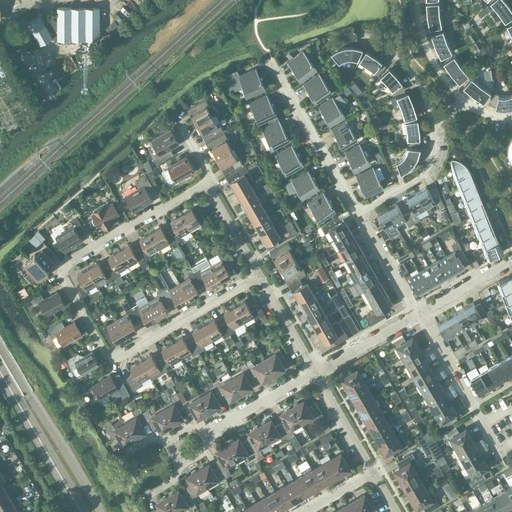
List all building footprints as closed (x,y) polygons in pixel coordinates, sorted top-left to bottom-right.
[(511,11),(507,5),(503,0),(493,0),(490,3),(497,12),(504,22),(511,16),(511,11)] [(440,2),(427,3),(428,16),(431,28),(443,26),(441,14),(440,2)] [(486,4),(478,13),(481,17),(490,10),(486,4)] [(58,7),(58,21),(44,21),(41,16),(29,23),(41,44),(58,34),(58,40),(100,39),(100,7),(58,7)] [(444,30),(432,34),(436,46),(442,57),(453,52),(448,41),(444,30)] [(339,50),(332,54),(340,64),(344,61),(348,60),(352,60),(357,61),(363,49),(354,47),(346,47),(339,50)] [(288,62),(288,63),(300,80),(301,80),(317,68),(316,68),(303,51),(303,52),(288,63),(288,62)] [(376,58),(366,51),(359,62),(369,68),(378,76),(386,66),(376,58)] [(462,65),(455,55),(445,62),(452,73),(460,82),(470,74),(462,65)] [(227,76),(230,88),(235,87),(236,89),(243,87),(246,95),(246,96),(265,88),(265,87),(264,87),(256,68),(256,69),(239,76),(237,71),(227,76)] [(398,78),(389,69),(380,77),(388,86),(395,96),(405,88),(398,78)] [(303,84),(315,101),(315,102),(332,91),(331,90),(327,85),(328,84),(325,79),(324,80),(319,73),(319,74),(304,84),(303,84)] [(464,86),(474,95),(484,102),(491,91),(482,84),(472,77),(464,86)] [(347,86),(343,90),(347,95),(351,92),(347,86)] [(408,92),(396,97),(401,108),(404,120),(416,116),(413,104),(408,92)] [(511,107),(511,94),(508,95),(503,96),(499,95),(495,93),(487,104),(496,108),(503,109),(511,108),(511,107)] [(250,102),(249,103),(259,122),(258,122),(259,122),(265,119),(265,120),(271,118),(270,116),(277,113),(276,113),(267,94),(266,94),(267,95),(250,103),(250,102)] [(319,105),(318,106),(329,123),(329,124),(330,124),(334,121),(335,122),(340,119),(340,118),(344,115),(344,114),(339,107),(345,102),(340,95),(334,99),(333,96),(332,97),(319,106),(319,105)] [(198,124),(212,116),(218,113),(213,104),(209,106),(205,99),(187,110),(195,123),(197,121),(198,124)] [(369,99),(363,103),(367,109),(373,105),(369,99)] [(217,124),(212,116),(198,124),(200,127),(198,128),(205,141),(223,130),(219,123),(217,124)] [(262,129),(271,147),(272,148),(278,145),(278,146),(284,143),(283,142),(289,139),(289,138),(279,119),(279,120),(278,120),(279,120),(278,120),(262,129),(262,128),(262,129)] [(332,128),(331,128),(342,147),(357,138),(346,120),(332,128)] [(417,120),(405,122),(406,133),(407,145),(420,145),(419,132),(417,120)] [(179,144),(171,129),(169,130),(168,129),(166,129),(163,131),(163,133),(163,134),(152,140),(157,148),(150,152),(157,165),(173,155),(170,157),(166,151),(179,144)] [(216,155),(217,157),(232,149),(227,141),(229,140),(225,132),(206,143),(214,156),(216,155)] [(345,151),(344,151),(354,170),(354,171),(370,162),(360,143),(359,143),(359,144),(345,151)] [(276,154),(275,154),(286,173),(285,173),(286,173),(292,170),(292,171),(298,168),(297,167),(303,163),(292,145),(291,145),(292,145),(276,154)] [(396,161),(401,173),(408,169),(413,164),(417,157),(420,148),(407,147),(405,152),(403,156),(400,159),(396,161)] [(236,157),(232,149),(217,157),(219,160),(217,161),(224,174),(243,164),(238,156),(236,157)] [(186,157),(168,167),(176,182),(178,180),(179,182),(181,182),(186,180),(186,178),(185,176),(195,171),(186,157)] [(471,171),(471,170),(470,168),(469,167),(468,166),(467,165),(466,164),(465,163),(463,162),(462,161),(460,161),(459,160),(457,160),(455,160),(454,160),(452,160),(451,163),(451,165),(451,167),(452,169),(452,171),(453,174),(454,176),(454,178),(471,171)] [(147,161),(143,163),(148,172),(153,169),(147,161)] [(237,192),(250,184),(255,181),(245,166),(226,177),(233,190),(236,189),(237,192)] [(356,175),(365,194),(364,194),(365,195),(371,192),(371,193),(377,190),(376,189),(383,186),(382,186),(373,167),(356,175)] [(292,181),(287,185),(290,193),(297,190),(302,197),(308,194),(308,195),(314,191),(313,190),(319,187),(319,186),(318,186),(307,168),(307,169),(291,179),(291,178),(290,179),(292,181)] [(471,171),(454,178),(459,188),(475,181),(471,171)] [(138,189),(126,196),(132,207),(131,207),(133,209),(134,211),(143,206),(143,205),(152,200),(152,201),(153,200),(146,189),(153,186),(146,174),(139,178),(140,181),(135,184),(138,189)] [(475,181),(459,188),(463,198),(479,191),(475,181)] [(447,183),(440,186),(443,194),(450,191),(447,183)] [(256,194),(250,184),(237,192),(239,194),(237,196),(241,203),(256,194)] [(417,192),(426,208),(429,214),(438,208),(439,210),(445,206),(439,195),(433,198),(426,186),(417,192)] [(467,208),(483,201),(479,191),(463,198),(467,208)] [(307,203),(319,220),(319,221),(325,217),(326,218),(331,214),(330,213),(336,209),(335,209),(323,192),(308,203),(308,202),(307,203)] [(409,212),(415,223),(421,220),(417,213),(426,208),(417,192),(407,198),(414,209),(409,212)] [(262,205),(256,194),(241,203),(245,211),(248,210),(249,212),(262,205)] [(483,201),(467,208),(471,218),(487,211),(483,201)] [(453,202),(447,204),(451,213),(456,211),(453,202)] [(92,220),(94,223),(96,224),(97,223),(99,226),(101,224),(104,229),(113,223),(110,219),(119,214),(113,203),(104,208),(103,207),(94,212),(95,213),(93,215),(94,218),(93,218),(92,220)] [(415,223),(409,212),(403,215),(397,204),(387,209),(396,225),(405,220),(409,227),(415,223)] [(268,215),(262,205),(249,212),(251,215),(249,216),(253,224),(268,215)] [(283,207),(278,210),(282,216),(287,213),(283,207)] [(192,208),(182,214),(191,231),(201,225),(202,228),(208,224),(202,213),(197,216),(192,208)] [(387,209),(377,215),(384,227),(379,230),(385,241),(391,237),(387,231),(396,225),(387,209)] [(475,228),(491,221),(487,211),(471,218),(475,228)] [(171,231),(177,242),(183,239),(181,236),(191,231),(182,214),(171,220),(176,228),(171,231)] [(274,226),(268,215),(253,224),(257,232),(260,230),(261,233),(274,226)] [(330,231),(335,239),(350,230),(343,218),(341,219),(338,215),(326,223),(321,226),(325,234),(330,231)] [(75,227),(56,237),(65,251),(74,246),(74,245),(83,240),(80,235),(86,232),(77,218),(71,221),(75,227)] [(479,238),(495,231),(491,221),(475,228),(479,238)] [(150,232),(160,249),(170,243),(171,246),(177,242),(171,231),(165,234),(161,226),(150,232)] [(280,236),(274,226),(261,233),(263,236),(261,237),(268,250),(280,244),(277,238),(280,236)] [(426,229),(421,233),(423,237),(429,234),(426,229)] [(350,230),(335,239),(341,249),(356,241),(350,230)] [(39,231),(36,234),(42,241),(45,239),(39,231)] [(483,248),(499,241),(495,231),(479,238),(483,248)] [(139,249),(146,260),(152,257),(150,254),(160,249),(150,232),(140,238),(145,246),(139,249)] [(36,234),(30,239),(36,246),(42,241),(36,234)] [(356,241),(341,249),(347,260),(362,251),(356,241)] [(504,252),(499,241),(483,248),(487,258),(504,252)] [(279,264),(281,267),(295,259),(290,251),(292,250),(288,242),(270,253),(277,266),(279,264)] [(456,272),(465,267),(463,264),(468,261),(462,250),(459,242),(452,246),(455,251),(446,256),(456,272)] [(119,250),(129,267),(138,261),(140,264),(146,260),(139,249),(134,252),(130,244),(119,250)] [(119,272),(129,267),(119,250),(109,256),(113,264),(108,267),(115,278),(120,275),(119,272)] [(31,272),(29,274),(35,280),(36,279),(39,282),(40,281),(39,280),(49,270),(48,269),(54,263),(42,251),(36,256),(35,254),(24,265),(31,272)] [(362,251),(347,260),(353,270),(368,261),(362,251)] [(412,258),(408,252),(398,258),(401,264),(412,258)] [(211,265),(221,282),(231,276),(226,268),(232,265),(225,253),(219,257),(221,260),(211,265)] [(447,277),(456,272),(446,256),(437,261),(447,277)] [(295,259),(281,267),(282,270),(280,271),(288,284),(306,273),(302,266),(300,267),(295,259)] [(355,283),(359,281),(373,272),(374,272),(368,261),(353,270),(349,273),(355,283)] [(429,266),(438,283),(447,277),(437,261),(429,266)] [(115,278),(108,267),(103,270),(98,262),(88,268),(97,285),(107,279),(109,282),(115,278)] [(210,288),(221,282),(211,265),(201,271),(200,268),(194,272),(200,283),(206,280),(210,288)] [(322,266),(315,270),(318,275),(325,271),(322,266)] [(438,283),(429,266),(420,271),(420,272),(429,288),(438,283)] [(97,285),(88,268),(78,274),(82,282),(77,285),(83,297),(89,293),(88,290),(97,285)] [(338,279),(335,273),(332,268),(328,271),(331,276),(334,281),(338,279)] [(429,288),(420,272),(420,271),(419,272),(418,270),(411,274),(412,276),(411,276),(408,271),(404,274),(413,290),(417,288),(420,293),(421,292),(423,295),(429,291),(428,288),(429,288)] [(195,286),(200,283),(194,272),(188,275),(190,278),(180,283),(189,300),(200,294),(195,286)] [(359,281),(355,283),(354,284),(360,294),(365,291),(380,282),(374,272),(373,272),(359,281)] [(511,275),(497,282),(501,292),(511,288),(511,275)] [(299,298),(300,301),(313,293),(307,282),(303,285),(300,280),(289,286),(296,299),(299,298)] [(371,301),(386,293),(380,282),(365,291),(371,301)] [(189,300),(180,283),(170,289),(168,286),(163,290),(169,301),(174,298),(179,306),(189,300)] [(25,287),(17,292),(22,299),(29,294),(25,287)] [(505,303),(511,299),(511,288),(501,292),(505,303)] [(169,301),(163,290),(157,293),(159,296),(149,302),(158,318),(169,312),(164,304),(169,301)] [(41,294),(31,300),(34,306),(40,303),(47,316),(65,305),(58,292),(45,299),(41,294)] [(328,292),(322,296),(324,300),(331,297),(328,292)] [(300,305),(304,312),(319,304),(313,293),(300,301),(302,304),(300,305)] [(393,306),(394,306),(386,293),(371,301),(377,312),(366,318),(370,325),(386,316),(382,309),(392,304),(393,306)] [(245,300),(235,306),(244,323),(254,317),(256,320),(262,316),(255,305),(250,308),(245,300)] [(158,318),(149,302),(139,307),(137,304),(132,308),(138,319),(143,316),(148,324),(158,318)] [(258,303),(255,305),(262,316),(265,314),(258,303)] [(464,308),(474,324),(483,319),(482,317),(487,314),(481,303),(475,306),(473,303),(464,308)] [(311,319),(312,322),(325,314),(319,304),(304,312),(308,320),(311,319)] [(234,328),(244,323),(235,306),(224,312),(229,320),(224,323),(230,334),(236,331),(234,328)] [(97,308),(90,312),(93,318),(100,314),(97,308)] [(138,319),(132,308),(126,311),(127,314),(118,320),(127,336),(137,330),(133,322),(138,319)] [(455,313),(465,329),(474,324),(464,308),(455,313)] [(465,329),(455,313),(447,318),(456,334),(465,329)] [(312,326),(316,333),(331,324),(325,314),(312,322),(314,324),(312,326)] [(224,338),(230,334),(224,323),(219,326),(214,318),(204,324),(213,341),(223,335),(224,338)] [(456,334),(447,318),(437,323),(447,339),(456,334)] [(127,336),(118,320),(108,325),(106,322),(100,326),(107,337),(112,334),(117,342),(127,336)] [(62,321),(48,329),(53,339),(58,336),(63,345),(82,335),(75,321),(65,327),(62,321)] [(337,321),(331,324),(316,333),(324,346),(323,344),(333,338),(337,344),(348,338),(345,332),(344,333),(337,321)] [(203,346),(213,341),(204,324),(193,330),(198,338),(193,341),(199,353),(205,349),(203,346)] [(45,330),(40,333),(43,338),(48,335),(45,330)] [(399,336),(391,340),(392,342),(403,336),(402,334),(399,336)] [(199,353),(193,341),(187,344),(183,336),(172,342),(182,359),(192,353),(193,356),(199,353)] [(398,347),(403,356),(418,347),(412,338),(406,341),(403,336),(392,342),(396,348),(398,347)] [(182,359),(172,342),(162,348),(167,356),(161,359),(168,371),(174,367),(172,364),(182,359)] [(464,345),(453,351),(457,356),(468,350),(464,345)] [(275,353),(265,359),(273,374),(274,374),(276,374),(280,373),(280,370),(284,368),(280,361),(286,358),(279,347),(273,350),(275,353)] [(403,356),(408,365),(423,357),(418,347),(403,356)] [(81,359),(78,353),(67,359),(73,369),(78,366),(83,374),(99,364),(92,352),(81,359)] [(162,374),(168,371),(161,359),(156,362),(152,354),(141,361),(151,377),(160,371),(162,374)] [(511,363),(508,356),(499,362),(508,378),(511,375),(511,363)] [(63,357),(58,360),(62,367),(67,364),(63,357)] [(423,357),(408,365),(414,375),(429,366),(423,357)] [(273,375),(273,374),(265,359),(255,365),(253,362),(247,366),(253,376),(259,373),(263,380),(267,378),(269,379),(272,377),(273,375)] [(141,361),(131,367),(134,372),(131,374),(132,376),(127,379),(133,390),(142,385),(141,382),(151,377),(141,361)] [(231,375),(232,378),(241,393),(242,393),(244,393),(247,391),(248,389),(252,387),(248,380),(253,376),(247,366),(245,362),(239,366),(241,369),(231,375)] [(508,378),(499,362),(489,367),(499,383),(504,380),(504,379),(507,378),(508,378)] [(419,384),(434,375),(429,366),(414,375),(419,384)] [(499,383),(489,367),(480,373),(489,388),(495,385),(494,385),(498,383),(499,383)] [(348,388),(363,380),(357,370),(342,379),(348,388)] [(489,388),(480,373),(470,378),(479,394),(485,391),(485,390),(488,388),(488,389),(489,388)] [(241,393),(232,378),(231,375),(220,381),(219,379),(213,382),(221,395),(226,392),(230,399),(234,397),(237,398),(240,396),(241,393)] [(425,393),(440,385),(434,375),(419,384),(425,393)] [(117,386),(111,376),(93,386),(100,399),(111,393),(119,395),(121,394),(124,398),(130,395),(123,383),(117,386)] [(353,397),(368,389),(363,380),(348,388),(353,397)] [(201,396),(199,394),(209,412),(210,411),(212,412),(215,410),(216,408),(220,405),(216,398),(221,395),(213,382),(214,384),(209,387),(211,391),(201,396)] [(430,403),(445,394),(440,385),(425,393),(430,403)] [(358,407),(373,398),(368,389),(353,397),(358,407)] [(185,407),(182,403),(177,393),(170,397),(172,401),(162,407),(172,424),(173,424),(175,425),(178,423),(179,420),(183,418),(179,411),(185,408),(185,407)] [(209,412),(199,394),(188,400),(188,399),(182,403),(185,407),(185,408),(188,414),(194,411),(198,418),(202,416),(204,416),(208,414),(208,412),(209,412)] [(436,412),(451,403),(445,394),(430,403),(436,412)] [(364,416),(379,408),(384,405),(379,395),(373,398),(358,407),(364,416)] [(303,425),(301,422),(311,416),(313,419),(319,416),(313,405),(308,408),(303,401),(299,403),(297,403),(294,404),(293,407),(303,425)] [(441,421),(439,422),(436,424),(440,430),(453,422),(450,416),(456,413),(451,403),(436,412),(441,421)] [(171,425),(172,424),(162,407),(156,411),(153,406),(143,413),(147,421),(151,427),(157,423),(161,431),(165,428),(167,429),(171,427),(171,425)] [(147,421),(143,413),(140,407),(133,411),(134,414),(124,420),(126,423),(134,438),(135,437),(137,438),(140,436),(141,434),(145,431),(141,424),(147,421)] [(292,431),(303,425),(293,407),(292,408),(290,407),(286,409),(286,411),(282,413),(286,421),(281,424),(289,438),(295,435),(292,431)] [(369,426),(384,417),(379,408),(364,416),(369,426)] [(422,419),(417,410),(412,413),(414,417),(413,419),(416,423),(421,420),(422,419)] [(375,435),(390,426),(384,417),(369,426),(375,435)] [(112,423),(105,427),(113,440),(119,437),(123,444),(127,442),(130,442),(133,440),(134,438),(126,423),(124,420),(123,418),(113,424),(112,423)] [(289,438),(281,424),(275,427),(271,420),(267,422),(265,421),(262,423),(261,425),(260,426),(269,441),(279,435),(282,440),(287,436),(288,438),(289,438)] [(380,444),(399,433),(400,432),(395,424),(394,424),(390,426),(375,435),(380,444)] [(248,442),(256,457),(262,453),(260,450),(271,444),(269,441),(260,426),(257,426),(254,427),(253,430),(249,432),(253,439),(248,442)] [(456,447),(471,439),(466,429),(460,433),(457,427),(446,434),(449,440),(451,438),(456,447)] [(331,432),(320,439),(323,444),(329,441),(334,438),(331,432)] [(428,432),(423,435),(424,438),(426,441),(432,438),(428,432)] [(400,433),(399,433),(395,436),(380,444),(386,454),(391,451),(394,457),(409,448),(400,433)] [(228,444),(236,459),(243,456),(247,462),(256,457),(248,442),(243,445),(239,438),(235,440),(233,440),(229,442),(229,444),(228,444)] [(462,457),(477,448),(471,439),(456,447),(462,457)] [(225,477),(231,474),(226,465),(236,459),(228,444),(227,445),(225,444),(222,446),(221,448),(217,451),(221,458),(216,461),(219,467),(220,467),(223,474),(223,473),(225,477)] [(467,466),(482,457),(477,448),(462,457),(467,466)] [(282,449),(276,453),(279,458),(285,454),(282,449)] [(413,453),(398,462),(401,467),(395,470),(401,480),(416,471),(421,468),(413,453)] [(332,459),(340,474),(350,469),(341,454),(332,459)] [(482,457),(467,466),(472,475),(467,478),(472,487),(486,479),(482,471),(488,467),(482,457)] [(322,465),(331,480),(340,474),(332,459),(322,465)] [(223,473),(223,474),(220,467),(219,467),(213,471),(209,464),(205,466),(203,466),(200,467),(199,470),(198,470),(207,485),(217,479),(219,482),(226,478),(225,477),(223,473)] [(331,480),(322,465),(313,470),(322,485),(331,480)] [(301,471),(304,475),(312,490),(322,485),(313,470),(310,466),(301,471)] [(0,481),(1,481),(1,482),(12,476),(10,472),(3,476),(0,469),(0,481)] [(192,498),(209,488),(207,485),(198,470),(195,470),(192,472),(191,474),(188,476),(192,484),(185,487),(189,494),(189,493),(192,498)] [(416,471),(401,480),(406,489),(421,481),(416,471)] [(312,490),(304,475),(294,481),(303,496),(312,490)] [(492,480),(486,484),(489,489),(495,485),(492,480)] [(0,481),(0,494),(13,487),(11,484),(5,487),(1,482),(1,481),(0,481)] [(285,486),(294,501),(303,496),(294,481),(285,486)] [(411,499),(426,490),(421,481),(406,489),(411,499)] [(485,483),(479,487),(482,491),(488,488),(485,483)] [(276,492),(284,507),(294,501),(285,486),(276,492)] [(0,506),(12,500),(9,494),(15,490),(13,487),(0,494),(0,506)] [(431,487),(426,490),(411,499),(417,508),(422,505),(426,511),(428,511),(439,506),(435,498),(436,497),(431,487)] [(189,493),(189,494),(183,497),(179,490),(175,492),(173,492),(169,494),(169,496),(168,496),(177,511),(181,511),(188,508),(190,510),(197,506),(192,498),(189,493)] [(511,504),(511,500),(506,490),(493,498),(501,511),(502,511),(511,504)] [(274,511),(284,507),(276,492),(266,497),(274,511)] [(355,500),(361,511),(369,511),(373,510),(365,495),(355,500)] [(177,511),(168,496),(167,497),(165,496),(162,498),(161,500),(157,502),(161,510),(157,511),(177,511)] [(257,503),(262,511),(274,511),(266,497),(257,503)] [(499,511),(501,511),(493,498),(481,505),(484,511),(499,511)] [(0,511),(12,511),(24,506),(22,502),(15,506),(12,500),(0,506),(0,511)] [(346,506),(349,511),(361,511),(355,500),(346,506)] [(203,502),(197,506),(200,511),(201,511),(207,509),(203,502)] [(247,508),(249,511),(262,511),(257,503),(247,508)]
